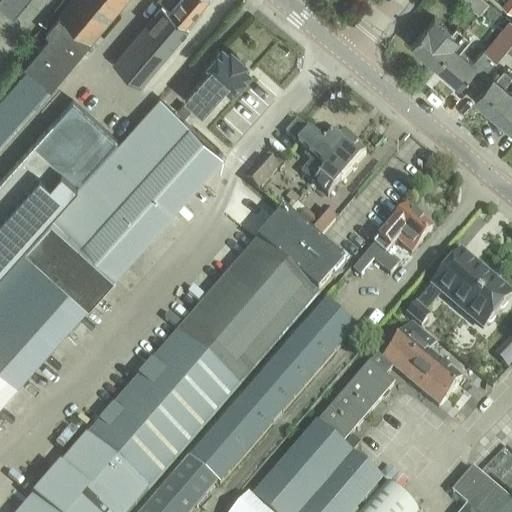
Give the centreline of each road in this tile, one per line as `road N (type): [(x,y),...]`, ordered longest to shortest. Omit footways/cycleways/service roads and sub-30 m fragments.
road 1 (tertiary): [(511,191),(347,53)]
road 2 (unknown): [(2,136),(117,0)]
